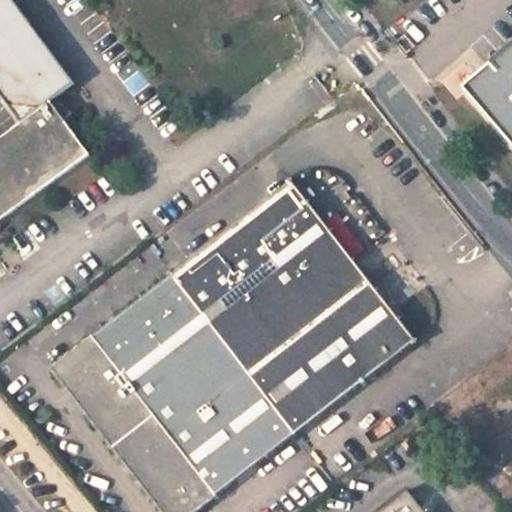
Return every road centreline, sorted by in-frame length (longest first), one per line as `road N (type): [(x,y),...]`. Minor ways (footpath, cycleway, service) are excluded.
road 1 (residential): [(312,0),(481,208)]
road 2 (unknown): [(235,511),(404,376)]
road 3 (unknown): [(386,94),(504,0)]
